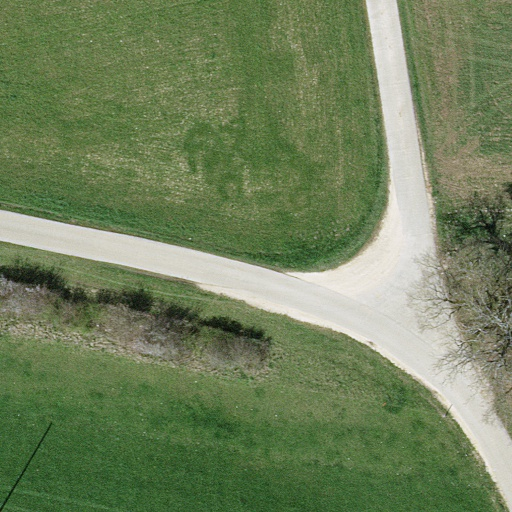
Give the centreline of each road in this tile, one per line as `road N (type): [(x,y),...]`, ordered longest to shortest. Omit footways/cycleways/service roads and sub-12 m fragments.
road 1 (track): [(511,461),(429,357),(231,275),(0,232)]
road 2 (track): [(429,357),(376,0)]
